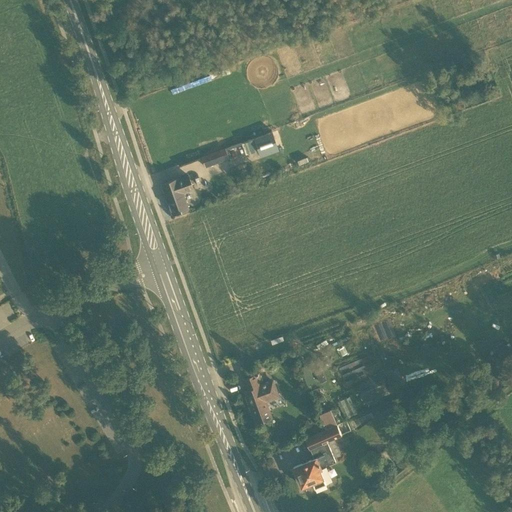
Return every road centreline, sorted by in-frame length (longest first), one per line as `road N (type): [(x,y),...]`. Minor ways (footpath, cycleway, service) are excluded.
road 1 (primary): [(158,268),(69,0)]
road 2 (primary): [(255,511),(158,268)]
road 3 (track): [(511,389),(355,511)]
